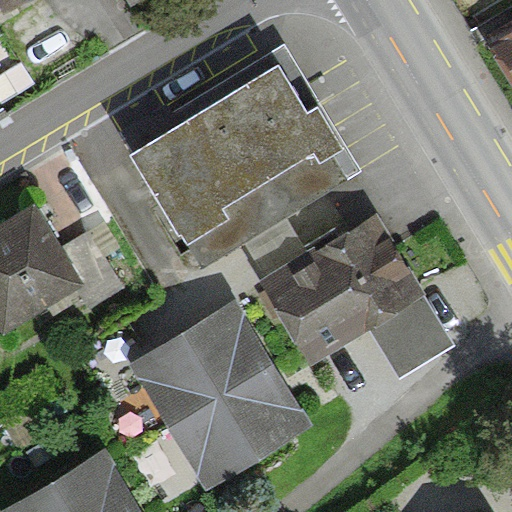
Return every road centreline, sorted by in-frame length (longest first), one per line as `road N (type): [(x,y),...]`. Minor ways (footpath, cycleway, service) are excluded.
road 1 (residential): [(242,0),(0,147)]
road 2 (primary): [(386,0),(511,205)]
